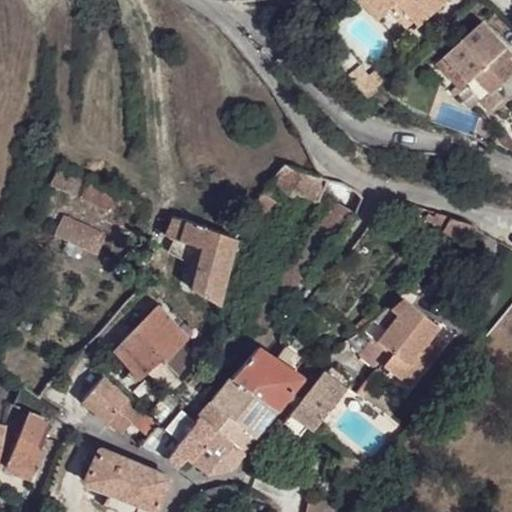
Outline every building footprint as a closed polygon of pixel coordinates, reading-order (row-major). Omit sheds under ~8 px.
[(344,0),(363,20),(373,10),(396,33),(432,0),(344,0)] [(468,102),(504,70),(494,59),(497,55),(467,22),(430,57),(454,83),(460,78),(466,83),(458,91),(468,102)] [(320,198),(330,180),(313,177),(310,175),(283,164),(264,185),(315,208),(320,198)] [(137,227),(147,210),(61,167),(52,185),(137,227)] [(263,220),(274,202),(259,193),(249,210),(263,220)] [(392,198),(385,199),(381,204),(379,206),(414,218),(421,208),(396,200),(392,198)] [(462,242),(475,229),(470,223),(435,212),(433,217),(429,223),(462,242)] [(422,219),(429,223),(433,217),(427,213),(422,219)] [(97,253),(104,239),(57,216),(67,238),(83,247),(97,253)] [(191,291),(220,302),(232,237),(183,220),(172,220),(163,236),(170,240),(199,253),(196,264),(191,291)] [(266,328),(345,232),(330,220),(249,319),(266,328)] [(67,238),(61,249),(78,257),(83,247),(67,238)] [(165,251),(196,264),(199,253),(170,240),(165,251)] [(422,266),(428,273),(448,256),(443,250),(422,266)] [(394,354),(383,366),(398,379),(430,342),(440,329),(405,299),(393,310),(398,315),(376,339),(394,354)] [(158,304),(110,354),(137,380),(145,371),(157,358),(161,362),(180,343),(189,333),(158,304)] [(386,354),(372,342),(359,357),(373,369),(386,354)] [(430,342),(398,379),(409,387),(440,350),(430,342)] [(180,343),(161,362),(177,378),(184,371),(191,364),(196,358),(180,343)] [(277,356),(273,361),(292,375),(296,370),(301,363),(281,349),(277,356)] [(256,350),(230,379),(273,412),(299,381),(292,375),(273,361),(256,350)] [(157,358),(145,371),(165,390),(177,378),(161,362),(157,358)] [(191,364),(184,371),(198,385),(205,378),(202,374),(191,364)] [(349,389),(326,370),(290,415),(312,430),(349,389)] [(106,422),(126,399),(101,378),(79,400),(106,422)] [(214,432),(238,454),(253,439),(273,412),(230,379),(210,402),(226,416),(214,432)] [(0,383),(0,403),(12,410),(20,395),(0,383)] [(167,393),(154,406),(168,419),(178,408),(167,393)] [(118,432),(138,411),(126,399),(106,422),(118,432)] [(214,432),(226,416),(210,402),(193,421),(196,423),(179,442),(175,445),(175,450),(165,462),(176,466),(185,459),(190,463),(214,432)] [(181,409),(163,428),(179,442),(196,423),(193,421),(181,409)] [(154,429),(158,429),(138,411),(118,432),(136,449),(154,429)] [(30,482),(49,443),(54,430),(25,417),(2,469),(30,482)] [(175,450),(175,445),(158,429),(154,429),(136,449),(165,462),(175,450)] [(201,477),(221,474),(232,463),(238,454),(214,432),(190,463),(201,477)] [(155,511),(168,480),(99,450),(86,483),(109,494),(130,502),(154,511),(155,511)] [(373,471),(340,452),(335,486),(368,493),(373,471)] [(255,458),(250,468),(281,491),(288,483),(255,458)] [(327,498),(331,481),(329,480),(319,478),(310,476),(306,494),(327,498)] [(86,483),(78,499),(101,510),(103,507),(109,494),(86,483)] [(324,511),(327,498),(306,494),(302,493),(298,511),(324,511)] [(103,507),(114,511),(124,511),(130,502),(109,494),(103,507)] [(154,511),(130,502),(124,511),(154,511)]
